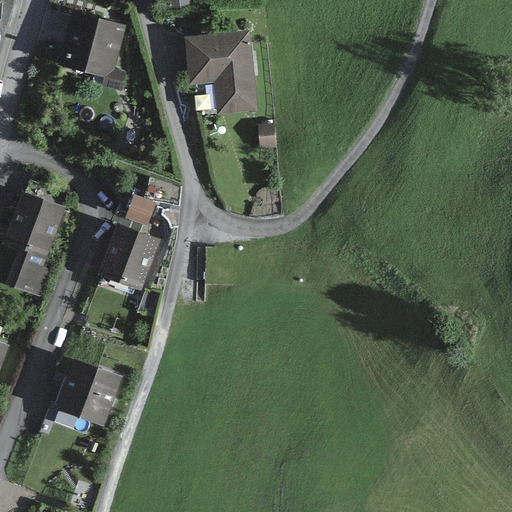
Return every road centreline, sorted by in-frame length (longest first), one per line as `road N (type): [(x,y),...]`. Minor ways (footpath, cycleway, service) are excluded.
road 1 (residential): [(0,142),(71,170),(91,197),(83,243),(0,457)]
road 2 (track): [(201,189),(178,299),(107,511)]
road 3 (track): [(151,0),(201,189)]
road 4 (residential): [(0,128),(37,0)]
